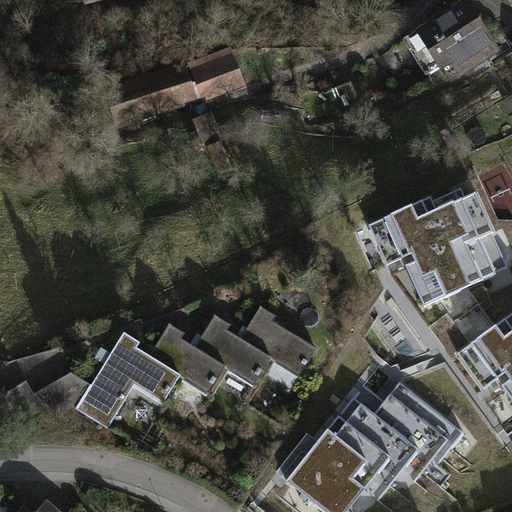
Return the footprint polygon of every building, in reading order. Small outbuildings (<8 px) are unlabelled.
[(502,54),(467,0),(463,0),(414,31),(416,35),(405,42),(427,76),(438,69),(441,74),(452,67),(461,80),(502,54)] [(186,64),(104,89),(116,130),(202,101),(203,104),(247,87),(231,49),(186,64)] [(235,170),(211,113),(192,121),(204,149),(208,147),(221,176),(235,170)] [(431,197),(367,227),(387,270),(412,258),(415,265),(407,269),(425,309),(498,276),(481,240),(494,233),(476,193),(438,211),(431,197)] [(275,319),(260,310),(242,340),(229,331),(231,328),(214,317),(195,348),(183,341),(186,335),(169,325),(149,356),(139,350),(142,345),(123,333),(90,386),(76,410),(108,429),(134,387),(163,405),(180,378),(208,395),(225,368),(253,386),(270,359),(299,377),(315,350),(272,324),(275,319)] [(511,314),(456,354),(484,393),(506,377),(511,383),(503,388),(511,400),(511,314)] [(76,410),(90,386),(71,374),(34,395),(27,382),(2,396),(0,393),(0,423),(9,419),(14,428),(40,413),(48,426),(76,410)] [(356,399),(288,483),(324,511),(350,511),(366,492),(379,502),(404,470),(417,481),(432,463),(439,468),(465,435),(402,384),(376,416),(356,399)] [(60,511),(50,503),(42,511),(30,511),(25,508),(21,511),(60,511)]
